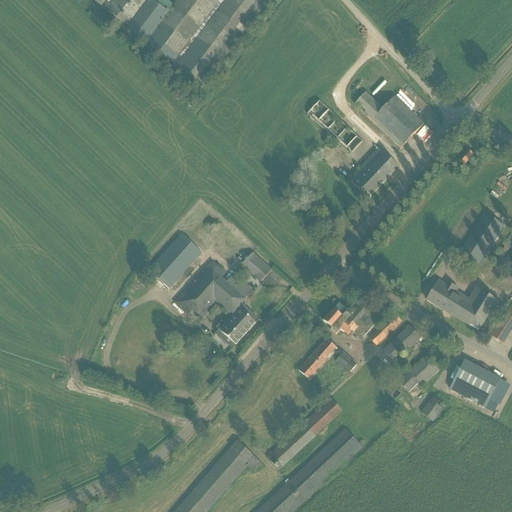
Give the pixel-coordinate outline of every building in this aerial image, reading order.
[(88,0),(128,30),(149,0),(88,0)] [(165,0),(149,0),(128,30),(203,86),(267,0),(177,0),(173,6),(165,0)] [(383,110),(365,93),(354,105),(401,149),(423,125),(394,98),(383,110)] [(306,115),(342,149),(350,156),(362,142),(319,102),(306,115)] [(350,108),(340,118),(348,126),(358,116),(350,108)] [(368,200),(398,168),(379,150),(349,181),(368,200)] [(467,151),(458,161),(464,166),(473,156),(467,151)] [(484,215),(459,254),(477,266),(503,228),(484,215)] [(149,273),(169,291),(202,254),(182,236),(149,273)] [(241,267),(253,277),(260,283),(271,271),(252,254),(241,267)] [(193,311),(202,320),(218,303),(232,316),(234,314),(233,313),(238,308),(241,304),(254,291),(235,274),(226,284),(221,279),(226,274),(218,266),(217,268),(211,263),(174,304),(188,316),(193,311)] [(473,303),(450,289),(446,287),(447,286),(438,280),(426,301),(477,331),(496,301),(481,292),(479,293),(473,303)] [(330,331),(335,336),(340,330),(348,337),(352,332),(354,333),(361,340),(365,336),(386,313),(375,304),(373,306),(365,299),(349,317),(346,314),(348,312),(339,304),(323,322),(332,329),(330,331)] [(231,316),(225,324),(218,331),(235,346),(255,324),(254,323),(258,319),(241,304),(238,308),(233,313),(234,314),(232,316),(231,316)] [(511,310),(509,309),(491,337),(503,345),(511,329),(511,310)] [(401,323),(394,315),(369,339),(376,346),(401,323)] [(389,345),(384,350),(395,362),(420,339),(409,327),(389,345)] [(298,371),(306,378),(311,382),(338,350),(326,340),(298,371)] [(425,357),(417,364),(399,382),(408,392),(418,383),(422,387),(438,372),(425,357)] [(459,370),(449,390),(485,409),(500,381),(464,362),(459,370)] [(387,393),(396,402),(403,396),(401,394),(402,393),(394,386),(387,393)] [(433,398),(430,401),(421,414),(433,423),(442,410),(444,407),(442,406),(443,405),(433,398)] [(342,412),(330,399),(266,459),(279,472),(316,437),(315,437),(342,412)] [(294,511),(363,449),(344,430),(256,511),(294,511)] [(175,511),(206,511),(247,465),(254,471),(261,463),(236,442),(175,511)]
